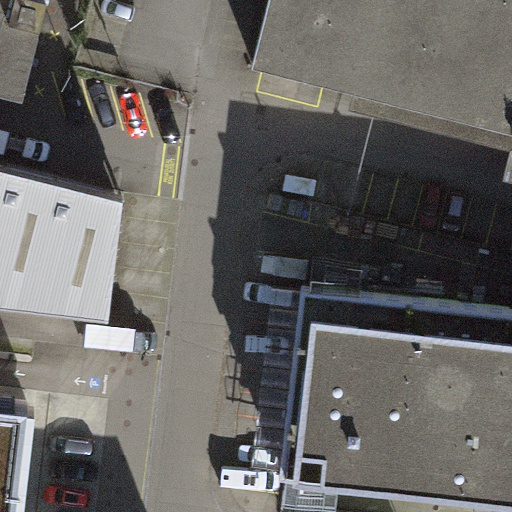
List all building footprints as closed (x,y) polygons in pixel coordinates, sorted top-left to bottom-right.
[(0,0),(0,87),(24,94),(46,0),(0,0)] [(511,0),(269,0),(254,63),(358,89),(511,127),(511,0)] [(511,178),(511,127),(358,89),(354,101),(511,141),(511,149),(505,177),(511,178)] [(0,300),(109,313),(123,193),(0,161),(0,300)] [(511,304),(362,287),(362,288),(302,282),(281,468),(345,476),(345,477),(511,496),(511,304)] [(14,511),(27,401),(0,397),(0,511),(14,511)]
